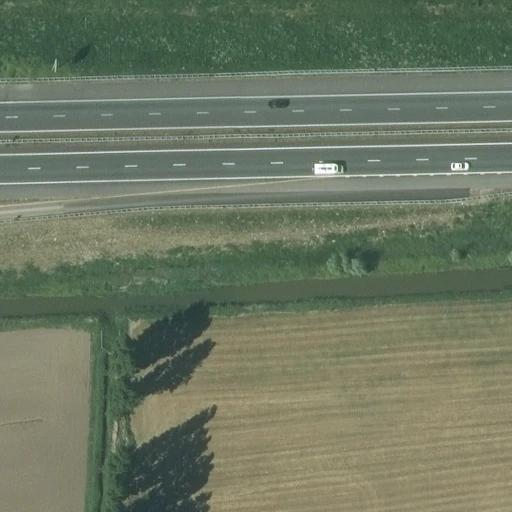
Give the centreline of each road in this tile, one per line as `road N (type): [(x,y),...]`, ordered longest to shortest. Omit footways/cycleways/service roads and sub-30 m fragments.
road 1 (motorway): [(511,108),(0,119)]
road 2 (motorway): [(0,170),(511,160)]
